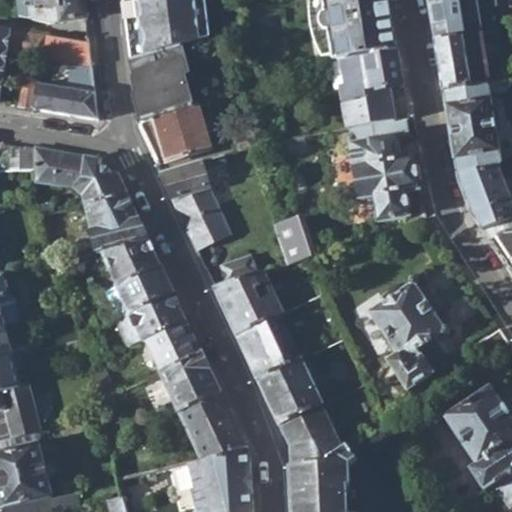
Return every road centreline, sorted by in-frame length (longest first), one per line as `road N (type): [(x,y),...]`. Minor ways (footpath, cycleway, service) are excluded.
road 1 (residential): [(277,511),(269,457),(128,145)]
road 2 (residential): [(511,311),(448,203),(411,0)]
road 3 (residential): [(128,145),(108,0)]
road 4 (residential): [(0,134),(98,150),(128,145)]
